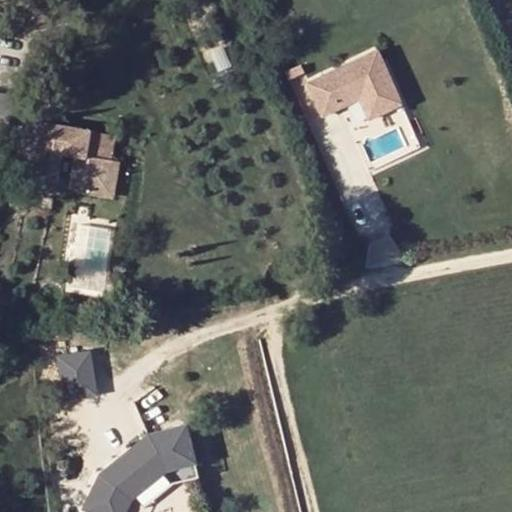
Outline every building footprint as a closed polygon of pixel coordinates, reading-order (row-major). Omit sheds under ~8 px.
[(309,80),(325,111),(362,93),(373,88),(383,109),(404,99),(379,46),(309,80)] [(373,88),(362,93),(372,114),(383,109),(373,88)] [(10,100),(0,98),(0,130),(5,132),(10,100)] [(22,122),(20,134),(33,137),(35,124),(22,122)] [(113,135),(35,124),(33,137),(20,134),(15,168),(40,171),(37,193),(53,196),(68,198),(69,192),(92,196),(98,160),(109,162),(113,135)] [(114,163),(109,162),(98,160),(92,196),(110,198),(114,163)] [(51,207),(53,196),(37,193),(35,205),(51,207)] [(88,351),(58,357),(66,397),(95,392),(88,351)] [(149,434),(101,474),(85,508),(94,511),(124,511),(132,497),(167,468),(195,460),(185,424),(149,434)]
